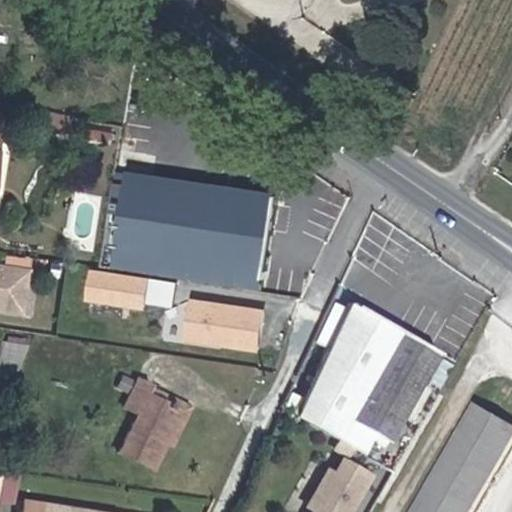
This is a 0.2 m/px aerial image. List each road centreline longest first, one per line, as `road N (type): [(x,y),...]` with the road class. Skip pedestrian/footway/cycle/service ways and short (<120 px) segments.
road 1 (primary): [(140,0),(511,249)]
road 2 (track): [(385,163),(227,511)]
